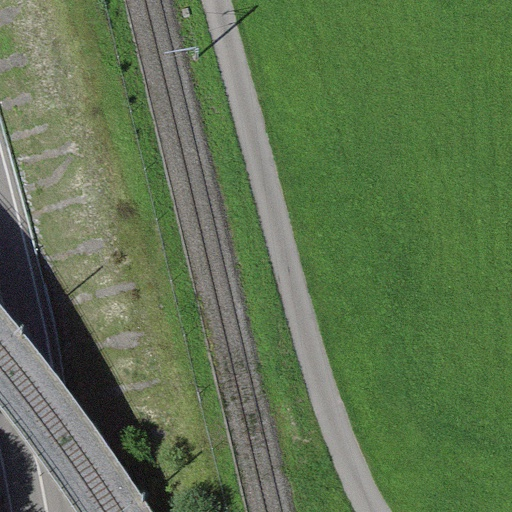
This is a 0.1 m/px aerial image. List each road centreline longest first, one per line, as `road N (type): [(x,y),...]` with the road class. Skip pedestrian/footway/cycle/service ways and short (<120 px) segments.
road 1 (unclassified): [(218,0),(297,306),(377,511)]
road 2 (trunk): [(0,286),(49,511)]
